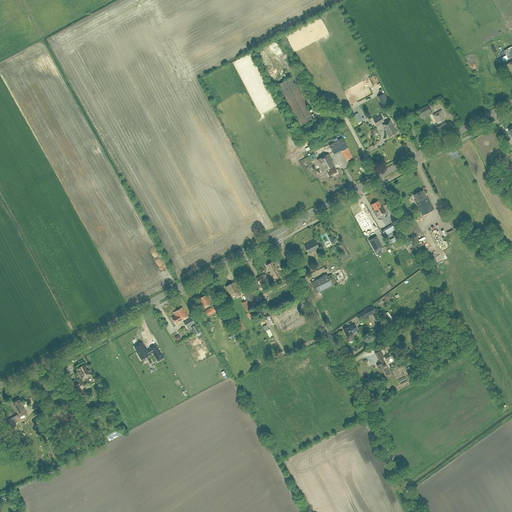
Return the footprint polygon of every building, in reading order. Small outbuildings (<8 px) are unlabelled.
[(511,57),(511,52),(511,51),(506,54),(505,53),(500,55),(501,58),(503,62),(508,59),(508,60),(511,57)] [(314,121),(291,78),(278,85),(300,128),(314,121)] [(384,93),(377,97),(382,106),(389,102),(384,93)] [(422,118),(432,112),(428,105),(418,111),(422,118)] [(436,125),(439,130),(448,126),(443,117),(444,117),(441,111),(433,115),(438,124),(436,125)] [(390,120),(384,123),(381,116),(373,120),(376,126),(381,123),(382,124),(388,137),(396,133),(393,126),(390,120)] [(329,145),(334,154),(347,147),(342,138),(329,145)] [(326,170),(329,176),(336,172),(331,162),(332,162),(328,154),(317,160),(323,171),(326,170)] [(413,195),(415,200),(414,200),(422,215),(434,209),(428,198),(426,198),(423,191),(413,195)] [(374,211),(373,211),(377,217),(385,213),(382,206),(381,207),(378,201),(371,205),(374,211)] [(363,213),(356,216),(359,221),(358,221),(364,231),(372,227),(368,220),(367,220),(363,213)] [(414,219),(406,224),(412,238),(421,234),(414,219)] [(381,231),(382,231),(385,236),(395,230),(392,225),(381,231)] [(323,237),(327,245),(332,243),(328,235),(323,237)] [(381,248),(375,237),(369,241),(375,253),(382,249),(381,248)] [(314,240),(310,242),(311,243),(304,246),(308,254),(318,248),(314,240)] [(273,266),(271,263),(266,265),(270,273),(269,273),(273,281),(281,277),(278,272),(277,273),(274,266),(273,266)] [(264,274),(255,278),(259,285),(267,280),(264,274)] [(332,285),(335,283),(334,280),(330,282),(328,276),(312,284),(316,293),(332,285)] [(230,296),(234,293),(237,297),(240,295),(238,291),(237,289),(233,283),(226,287),(229,293),(228,293),(230,296)] [(250,292),(245,294),(250,305),(255,302),(250,292)] [(209,298),(208,299),(206,295),(198,300),(202,307),(211,303),(209,298)] [(252,311),(246,300),(242,303),(247,314),(252,311)] [(223,308),(220,303),(213,306),(205,310),(208,316),(223,308)] [(356,315),(359,321),(375,312),(372,305),(364,310),(364,311),(356,315)] [(230,306),(226,308),(231,317),(234,315),(230,306)] [(182,308),(173,313),(175,316),(171,318),(175,324),(179,322),(179,321),(187,317),(182,308)] [(191,318),(183,322),(187,329),(195,324),(191,318)] [(349,327),(343,329),(346,336),(352,334),(352,333),(357,331),(354,324),(349,327)] [(195,325),(191,327),(195,335),(199,332),(195,325)] [(391,335),(380,342),(384,347),(394,340),(391,335)] [(142,343),(135,347),(137,352),(141,360),(150,355),(149,354),(153,352),(151,349),(147,351),(145,347),(145,348),(142,343)] [(397,355),(394,351),(386,355),(388,360),(397,355)] [(381,373),(384,371),(386,374),(389,372),(383,359),(379,362),(380,364),(377,366),(381,373)] [(88,370),(87,370),(84,365),(77,369),(80,373),(79,374),(82,379),(90,374),(88,370)] [(75,393),(85,387),(82,380),(77,383),(72,386),(75,393)] [(19,399),(12,402),(14,406),(17,412),(23,409),(20,403),(21,403),(19,399)]
